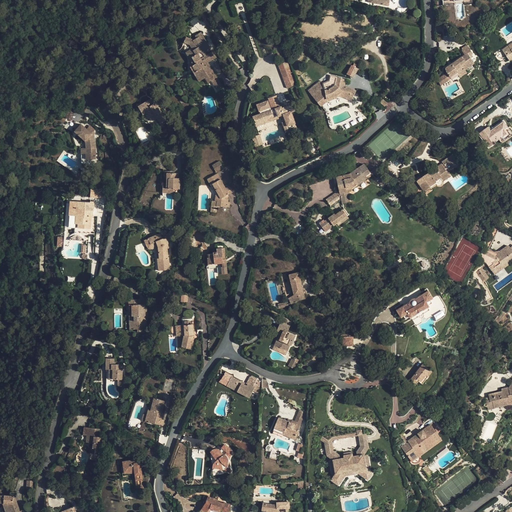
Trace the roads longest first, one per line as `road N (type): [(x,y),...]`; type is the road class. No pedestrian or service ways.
road 1 (residential): [(42,511),(49,445),(85,320),(102,289),(116,216),(126,151),(111,98)]
road 2 (residential): [(166,511),(159,484),(175,430),(224,349)]
road 3 (residential): [(261,193),(357,144),(402,106)]
road 4 (residential): [(224,349),(261,193)]
road 5 (residential): [(511,89),(457,130),(435,127),(402,106)]
